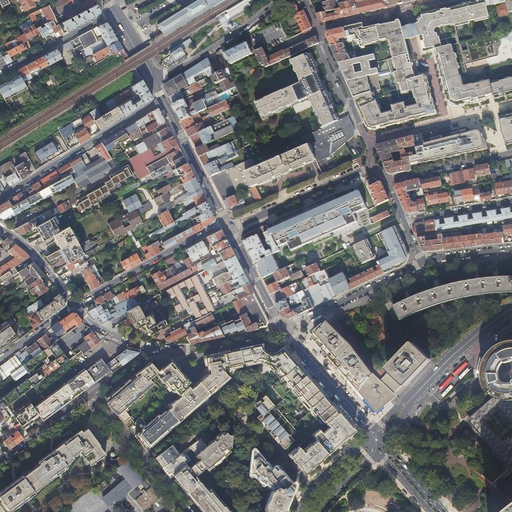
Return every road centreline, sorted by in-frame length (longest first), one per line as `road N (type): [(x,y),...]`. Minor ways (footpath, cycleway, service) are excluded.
road 1 (residential): [(162,98),(0,200)]
road 2 (secondary): [(511,304),(452,351),(375,432)]
road 3 (secondary): [(384,445),(413,400),(511,311)]
road 4 (residential): [(225,221),(74,304)]
road 5 (residential): [(230,229),(374,165)]
road 6 (residential): [(423,262),(282,328)]
road 7 (residential): [(88,396),(186,511)]
road 8 (residential): [(155,79),(278,0)]
road 9 (tertiary): [(162,98),(225,221)]
road 10 (residential): [(152,348),(187,350),(282,328)]
road 11 (secondary): [(282,328),(368,428)]
road 12 (residential): [(443,0),(316,29)]
road 13 (residential): [(115,13),(0,74)]
road 14 (residential): [(386,180),(511,152)]
road 15 (residential): [(367,141),(316,29)]
